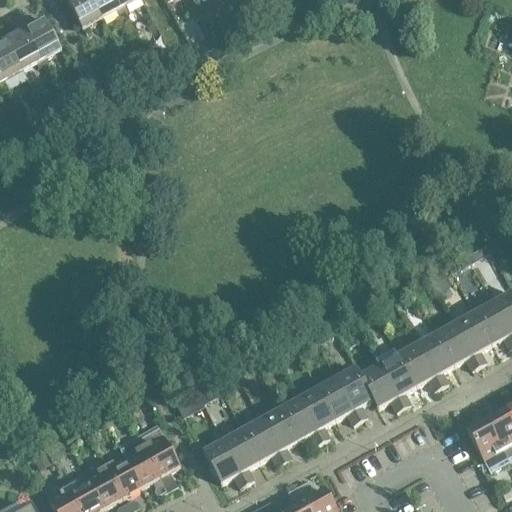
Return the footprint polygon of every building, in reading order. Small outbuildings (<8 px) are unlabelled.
[(102,23),(89,0),(63,0),(83,34),(83,33),(86,38),(91,35),(89,30),(102,23)] [(124,17),(114,0),(89,0),(102,23),(116,15),(118,20),(124,17)] [(140,2),(139,0),(114,0),(124,17),(129,14),(126,9),(140,2)] [(62,54),(45,24),(33,30),(26,16),(18,21),(45,70),(50,67),(47,62),(62,54)] [(45,70),(18,21),(10,25),(17,39),(6,45),(23,76),(37,68),(39,73),(45,70)] [(23,76),(6,45),(0,48),(0,78),(7,91),(12,88),(10,83),(23,76)] [(511,298),(494,308),(511,341),(511,298)] [(511,354),(511,341),(494,308),(475,319),(492,350),(504,344),(510,355),(511,354)] [(492,350),(475,319),(456,329),(480,372),(487,368),(481,357),(492,350)] [(480,372),(456,329),(437,340),(454,371),(466,365),(472,376),(480,372)] [(454,371),(437,340),(418,350),(442,393),(449,389),(443,378),(454,371)] [(442,393),(418,350),(399,361),(417,392),(428,386),(435,397),(442,393)] [(417,392),(399,361),(380,371),(404,414),(411,410),(405,399),(417,392)] [(380,371),(362,381),(361,382),(374,405),(373,405),(378,414),(391,407),(397,418),(404,414),(380,371)] [(374,405),(361,382),(362,381),(357,373),(337,384),(361,427),(368,423),(362,411),(373,405),(374,405)] [(361,427),(337,384),(318,394),(336,426),(347,419),(354,431),(361,427)] [(336,426),(318,394),(299,405),(323,448),(330,444),(324,432),(336,426)] [(323,448),(299,405),(281,415),(298,447),(310,440),(316,452),(323,448)] [(511,464),(511,425),(506,414),(487,424),(510,466),(511,464)] [(298,447),(281,415),(262,426),(285,469),(293,465),(286,453),(298,447)] [(510,466),(487,424),(467,435),(490,477),(510,466)] [(285,469),(262,426),(243,436),(260,468),(272,461),(278,473),(285,469)] [(181,472),(163,441),(158,430),(138,441),(161,483),(164,488),(169,497),(179,492),(175,485),(171,484),(168,479),(181,472)] [(260,468),(243,436),(224,447),(248,489),(255,486),(248,474),(260,468)] [(161,483),(138,441),(119,452),(125,462),(142,494),(161,483)] [(248,489),(224,447),(204,458),(221,489),(234,482),(240,493),(248,489)] [(142,494),(125,462),(106,473),(123,504),(142,494)] [(108,511),(123,504),(106,473),(87,483),(102,511),(108,511)] [(102,511),(87,483),(82,475),(63,485),(68,494),(78,511),(102,511)] [(310,497),(312,493),(308,486),(298,492),(303,501),(310,497)] [(169,497),(164,488),(156,492),(155,496),(158,503),(169,497)] [(511,501),(511,492),(509,491),(500,496),(505,505),(511,501)] [(303,501),(298,492),(288,497),(291,504),(296,505),(303,501)] [(78,511),(68,494),(48,505),(52,511),(78,511)] [(335,511),(330,502),(326,495),(306,506),(309,511),(335,511)]
